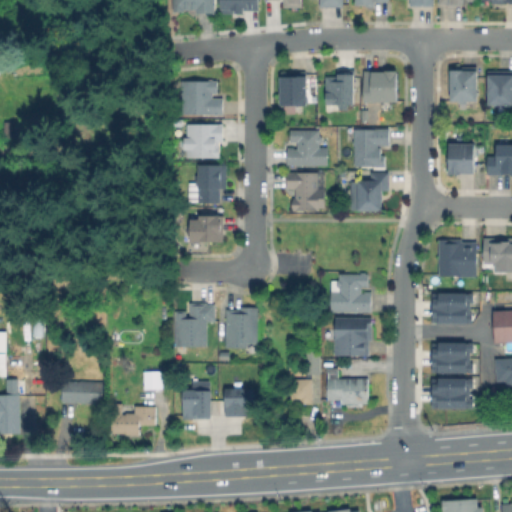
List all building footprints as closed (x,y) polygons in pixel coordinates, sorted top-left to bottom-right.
[(215,0),(215,13),(199,13),(199,4),(185,4),(185,11),(176,11),(176,0),(215,0)] [(257,0),(257,6),(250,6),(250,12),(224,12),(224,0),(257,0)] [(299,0),(299,9),(283,8),(283,0),(299,0)] [(477,68),(477,101),(453,101),(453,68),(477,68)] [(511,71),(511,105),(490,105),(490,71),(511,71)] [(310,94),(310,102),(283,102),(283,73),(303,74),(303,94),(310,94)] [(394,73),(394,100),(374,100),(374,73),(394,73)] [(354,77),(353,104),(328,103),(328,77),(354,77)] [(223,100),(222,114),(183,114),(183,82),(218,82),(217,100),(223,100)] [(28,119),(28,139),(4,139),(4,119),(28,119)] [(220,124),(220,125),(224,125),(224,137),(220,137),(220,158),(187,158),(187,124),(220,124)] [(387,130),(387,144),(381,144),(381,166),(355,166),(355,130),(387,130)] [(321,131),(321,148),(327,148),(327,165),(289,165),(289,147),(296,147),(296,141),(293,141),(293,131),(321,131)] [(478,143),(477,174),(447,174),(447,142),(478,143)] [(511,146),(511,174),(490,174),(490,157),(499,157),(499,146),(511,146)] [(226,167),(226,192),(221,192),(221,202),(199,201),(199,167),(226,167)] [(321,176),(321,209),(293,209),(293,184),(290,184),(290,172),(316,173),(316,176),(321,176)] [(388,173),(388,196),(381,196),(381,209),(352,209),(353,182),(375,182),(375,173),(388,173)] [(223,234),(223,241),(194,241),(194,219),(218,219),(218,234),(223,234)] [(511,273),(494,273),(494,262),(482,262),(482,237),(511,237),(511,273)] [(476,241),(475,276),(440,276),(440,241),(476,241)] [(368,276),(368,289),(363,289),(363,294),(370,294),(370,311),(333,311),(333,290),(340,290),(340,275),(368,276)] [(429,291),(429,322),(470,322),(470,312),(467,312),(467,302),(471,302),(471,292),(429,291)] [(211,305),(211,345),(177,345),(177,319),(196,319),(196,317),(192,317),(192,305),(211,305)] [(511,309),(511,387),(496,387),(496,355),(511,355),(511,343),(492,343),(492,309),(511,309)] [(258,313),(258,343),(227,343),(228,313),(258,313)] [(371,319),(371,351),(360,351),(360,356),(337,356),(337,319),(371,319)] [(0,328),(8,328),(8,368),(0,368),(0,328)] [(430,341),(429,372),(470,372),(471,362),(468,362),(468,352),(472,352),(472,342),(430,341)] [(219,364),(219,349),(230,349),(230,364),(219,364)] [(318,351),(318,373),(303,373),(303,350),(318,351)] [(367,379),(367,405),(350,405),(350,401),(330,400),(330,368),(340,368),(340,379),(367,379)] [(158,374),(158,386),(146,386),(146,374),(158,374)] [(429,377),(428,407),(469,408),(470,398),(467,398),(467,387),(471,387),(471,377),(429,377)] [(210,379),(210,422),(182,422),(182,388),(188,388),(188,379),(210,379)] [(319,380),(319,402),(300,402),(300,388),(295,388),(295,379),(319,380)] [(104,383),(103,403),(64,402),(64,382),(104,383)] [(251,388),(223,387),(222,414),(250,415),(251,388)] [(21,413),(21,433),(1,433),(1,424),(0,424),(0,402),(8,402),(7,412),(21,413)] [(156,406),(156,425),(139,425),(139,434),(113,434),(113,410),(135,410),(135,406),(156,406)] [(440,499),(475,497),(475,506),(481,506),(481,511),(441,511),(440,511),(440,499)] [(511,502),(511,511),(499,511),(499,502),(511,502)]
